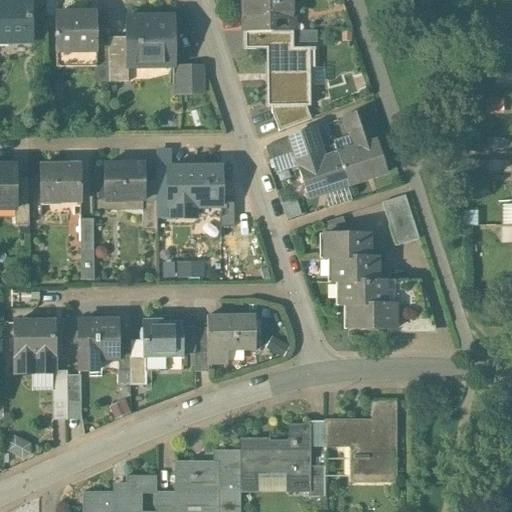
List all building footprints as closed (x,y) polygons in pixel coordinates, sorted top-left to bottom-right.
[(25,0),(7,0),(0,0),(0,44),(31,44),(30,0),(25,0)] [(242,0),(242,33),(264,33),(270,32),(270,21),(287,21),(287,6),(293,6),(292,0),(242,0)] [(95,15),(56,16),(56,52),(72,52),(96,51),(95,44),(95,17),(95,15)] [(108,37),(108,17),(95,17),(95,44),(108,44),(108,39),(108,37)] [(173,69),(172,18),(124,19),(124,37),(124,69),(126,69),(173,69)] [(320,46),(320,30),(300,30),(300,46),(320,46)] [(297,32),(272,33),(270,32),(264,33),(264,104),(303,104),(304,87),(307,87),(306,46),(297,46),(297,32)] [(124,37),(108,37),(108,44),(109,82),(126,82),(126,69),(124,69),(124,37)] [(96,68),(96,51),(72,52),(73,68),(96,68)] [(202,72),(178,72),(179,96),(203,95),(202,72)] [(368,117),(347,123),(357,149),(376,142),(368,117)] [(320,128),(289,139),(298,169),(323,160),(317,141),(324,139),(320,128)] [(339,131),(330,134),(337,155),(347,152),(339,131)] [(347,152),(337,155),(348,186),(386,173),(376,142),(357,149),(347,152)] [(323,160),(298,169),(308,199),(348,186),(337,155),(323,160)] [(511,162),(487,162),(486,175),(511,175),(511,174),(511,162)] [(15,167),(0,166),(0,203),(13,204),(13,210),(15,210),(15,204),(15,167)] [(142,167),(103,168),(104,200),(121,200),(121,201),(143,201),(142,167)] [(79,202),(78,168),(39,168),(39,202),(79,202)] [(218,198),(218,169),(166,169),(166,202),(189,202),(189,208),(217,208),(218,207),(218,198)] [(405,196),(382,204),(396,247),(419,240),(405,196)] [(232,198),(218,198),(218,207),(217,208),(217,228),(232,228),(232,198)] [(28,204),(15,204),(15,210),(13,210),(14,227),(29,227),(28,204)] [(342,218),(323,224),(326,235),(346,228),(342,218)] [(93,253),(93,220),(78,221),(78,253),(93,253)] [(326,235),(325,235),(325,260),(333,260),(333,284),(341,284),(341,307),(349,307),(349,331),(436,331),(420,282),(377,282),(377,258),(369,258),(369,235),(326,235)] [(179,260),(178,277),(205,277),(205,261),(179,260)] [(255,352),(254,316),(206,317),(206,329),(207,331),(207,366),(209,366),(227,365),(226,352),(255,352)] [(162,323),(162,321),(142,322),(142,358),(142,359),(146,359),(166,359),(182,359),(182,356),(194,355),(194,329),(182,329),(182,323),(162,323)] [(118,322),(79,323),(80,372),(98,371),(98,358),(117,357),(118,357),(118,349),(118,322)] [(54,323),(14,324),(14,375),(51,374),(55,374),(55,372),(54,323)] [(206,329),(194,329),(194,355),(194,373),(209,373),(209,366),(207,366),(207,331),(206,329)] [(130,349),(118,349),(118,357),(117,357),(118,372),(131,372),(130,358),(131,358),(130,349)] [(142,358),(131,358),(130,358),(131,372),(131,386),(146,386),(146,372),(146,359),(142,359),(142,358)] [(166,359),(146,359),(146,372),(166,372),(166,359)] [(67,372),(55,372),(55,374),(51,374),(52,421),(67,421),(67,402),(67,376),(67,372)] [(80,376),(67,376),(67,402),(80,402),(80,376)] [(116,419),(133,413),(128,400),(111,406),(116,419)] [(396,403),(371,403),(371,426),(324,426),(324,448),(338,448),(338,442),(356,442),(356,457),(353,457),(353,461),(366,461),(366,478),(396,478),(396,403)] [(269,440),(240,440),(240,452),(240,484),(257,484),(257,479),(286,479),(293,490),(307,490),(310,490),(310,467),(310,425),(288,425),(288,442),(269,442),(269,440)] [(22,432),(7,440),(18,461),(34,453),(22,432)] [(240,452),(213,452),(213,463),(174,463),(174,493),(156,493),(156,495),(155,511),(239,511),(240,484),(240,452)] [(324,467),(310,467),(310,490),(307,490),(307,497),(324,498),(324,467)] [(156,477),(126,477),(126,487),(113,487),(113,493),(82,493),(82,511),(140,511),(141,495),(156,495),(156,493),(156,477)]
